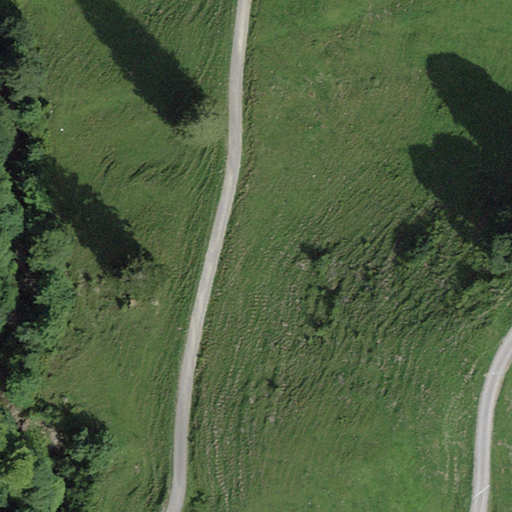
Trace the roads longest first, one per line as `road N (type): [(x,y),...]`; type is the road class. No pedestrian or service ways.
road 1 (track): [(248,0),(234,173),(208,283),(199,392),(207,455),(184,511)]
road 2 (track): [(481,511),(490,489),(488,395),(511,356)]
